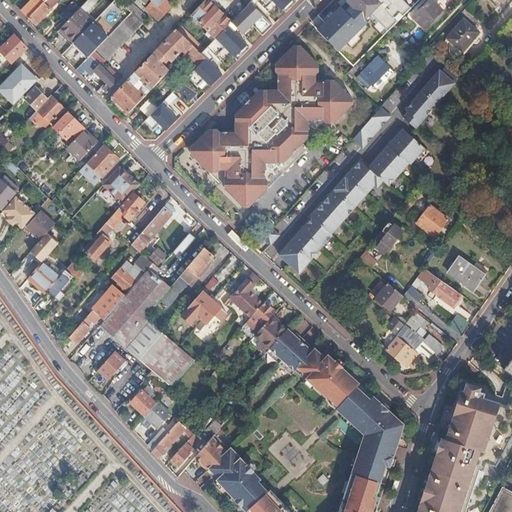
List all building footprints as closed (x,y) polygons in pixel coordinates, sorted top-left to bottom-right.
[(32,0),(22,10),(29,17),(45,0),(32,0)] [(45,0),(29,17),(36,24),(59,0),(45,0)] [(108,37),(95,51),(105,60),(141,22),(140,21),(145,16),(127,0),(125,0),(122,4),(131,13),(108,37)] [(141,0),(145,3),(147,1),(150,4),(146,8),(158,20),(172,5),(167,0),(141,0)] [(204,0),(191,14),(215,38),(231,22),(213,4),(216,0),(204,0)] [(300,1),(298,0),(259,0),(267,8),(275,0),(288,12),(300,1)] [(335,4),(311,28),(335,51),(368,17),(381,30),(405,5),(400,0),(338,0),(339,0),(344,5),(340,9),(335,4)] [(441,10),(430,0),(426,0),(411,16),(424,29),(441,10)] [(236,23),(248,36),(256,28),(265,37),(275,27),(266,19),(268,17),(255,4),(236,23)] [(59,15),(66,22),(75,13),(68,6),(59,15)] [(66,22),(60,28),(74,42),(93,22),(79,9),(75,13),(66,22)] [(466,41),(474,32),(463,21),(455,30),(466,41)] [(93,22),(74,42),(89,57),(95,51),(108,37),(93,22)] [(180,25),(176,29),(192,46),(196,41),(180,25)] [(253,50),(231,28),(211,48),(221,57),(229,49),(241,62),(253,50)] [(176,29),(112,96),(119,102),(129,112),(173,65),(170,62),(182,50),(185,53),(192,46),(176,29)] [(478,36),(474,32),(466,41),(455,30),(446,39),(461,54),(478,36)] [(27,48),(15,35),(0,50),(12,63),(27,48)] [(196,41),(192,46),(200,54),(204,50),(196,41)] [(200,54),(192,46),(185,53),(179,60),(184,65),(190,59),(197,66),(205,59),(200,54)] [(352,104),(352,98),(300,46),(293,46),(276,64),(276,69),(279,69),(278,90),(260,91),(236,114),(236,133),(215,134),(215,131),(209,131),(191,149),(191,154),(243,207),(249,207),(313,143),(306,136),(308,120),(328,118),(328,122),(334,122),(352,104)] [(89,57),(83,63),(93,73),(95,71),(98,67),(105,60),(95,51),(89,57)] [(377,90),(394,73),(378,57),(361,74),(363,76),(359,80),(364,85),(368,81),(377,90)] [(228,76),(211,60),(193,80),(201,87),(207,80),(216,89),(228,76)] [(15,63),(7,72),(12,77),(20,68),(15,63)] [(459,77),(446,65),(441,71),(440,70),(410,103),(405,109),(408,111),(403,117),(415,128),(420,122),(459,77)] [(107,92),(120,78),(110,67),(104,73),(98,67),(95,71),(107,84),(103,88),(107,92)] [(37,111),(48,100),(37,89),(26,100),(37,111)] [(37,111),(31,117),(35,121),(43,122),(47,126),(50,122),(52,124),(66,110),(52,96),(48,100),(37,111)] [(185,121),(167,104),(147,124),(155,132),(162,125),(172,135),(185,121)] [(381,106),(352,139),(363,147),(391,115),(381,106)] [(73,142),(85,130),(80,125),(67,112),(54,126),(67,139),(68,137),(73,142)] [(312,217),(279,255),(299,272),(332,235),(331,234),(374,184),(377,186),(382,180),(388,185),(408,162),(410,164),(415,158),(419,162),(428,151),(401,126),(391,137),(393,139),(368,168),(360,160),(311,216),(312,217)] [(73,142),(66,149),(79,161),(98,142),(85,130),(73,142)] [(337,153),(346,140),(339,135),(330,149),(337,153)] [(118,160),(103,146),(87,163),(102,177),(118,160)] [(14,171),(19,167),(16,165),(11,159),(7,163),(14,171)] [(119,167),(102,185),(116,197),(114,199),(121,206),(140,184),(130,175),(129,176),(119,167)] [(0,207),(1,208),(15,193),(1,180),(0,181),(0,207)] [(83,206),(96,193),(88,186),(76,199),(83,206)] [(31,195),(42,206),(49,198),(39,188),(31,195)] [(145,202),(133,192),(106,223),(110,226),(113,229),(113,230),(125,216),(129,220),(145,202)] [(36,213),(16,196),(3,211),(10,217),(16,222),(23,228),(36,213)] [(413,204),(407,199),(400,207),(406,212),(413,204)] [(176,210),(168,203),(133,245),(141,252),(176,210)] [(435,237),(448,220),(429,206),(416,223),(435,237)] [(393,216),(383,208),(379,213),(385,218),(389,221),(391,219),(391,218),(393,216)] [(48,233),(55,224),(41,212),(27,229),(40,240),(48,233)] [(385,218),(379,213),(374,219),(380,224),(385,218)] [(16,222),(10,217),(7,219),(14,225),(16,222)] [(380,224),(374,219),(347,250),(350,252),(354,247),(358,250),(380,224)] [(395,223),(391,219),(389,221),(382,230),(386,234),(381,240),(391,248),(404,233),(393,225),(395,223)] [(110,226),(106,223),(93,238),(91,241),(93,242),(91,245),(93,247),(88,253),(95,260),(111,241),(106,236),(113,229),(110,226)] [(273,230),(264,239),(271,245),(279,235),(273,230)] [(33,251),(46,262),(61,243),(48,233),(33,251)] [(179,257),(195,238),(190,233),(174,252),(179,257)] [(159,248),(151,259),(162,267),(170,256),(159,248)] [(211,256),(203,249),(179,276),(184,281),(190,286),(206,268),(203,266),(211,256)] [(429,262),(436,253),(431,250),(424,259),(429,262)] [(375,263),(363,253),(358,259),(370,269),(375,263)] [(459,256),(448,271),(474,290),(487,272),(476,264),(474,267),(459,256)] [(370,269),(358,259),(355,263),(360,267),(373,278),(376,274),(370,269)] [(150,268),(153,264),(149,261),(141,270),(145,273),(150,268)] [(141,275),(127,262),(113,277),(119,282),(117,284),(123,289),(124,287),(128,290),(141,275)] [(35,278),(49,290),(60,277),(48,267),(46,268),(41,263),(28,278),(32,282),(35,278)] [(66,270),(77,281),(84,273),(72,263),(66,270)] [(345,276),(347,278),(349,277),(351,278),(357,271),(352,267),(345,276)] [(101,324),(122,343),(145,316),(170,286),(161,278),(139,303),(135,298),(156,273),(150,268),(145,273),(125,296),(105,320),(102,323),(101,324)] [(428,290),(442,300),(443,300),(452,288),(425,268),(418,278),(430,287),(428,290)] [(49,290),(60,300),(77,281),(66,270),(60,277),(49,290)] [(249,292),(260,279),(252,272),(228,299),(234,305),(238,304),(238,308),(249,319),(262,305),(249,292)] [(139,303),(161,278),(156,273),(135,298),(139,303)] [(184,281),(179,276),(171,285),(176,291),(184,281)] [(32,282),(46,294),(49,290),(35,278),(32,282)] [(212,292),(221,283),(215,278),(206,286),(212,292)] [(391,311),(403,296),(388,284),(376,299),(391,311)] [(105,320),(125,296),(113,286),(106,293),(107,294),(93,310),(105,320)] [(452,307),(462,295),(452,288),(443,300),(442,300),(452,307)] [(422,298),(414,291),(410,296),(418,303),(422,298)] [(199,315),(212,300),(203,293),(190,308),(199,315)] [(376,299),(374,301),(388,314),(391,311),(376,299)] [(228,315),(212,300),(199,315),(203,319),(207,323),(214,315),(222,322),(228,315)] [(257,333),(261,329),(275,313),(264,302),(262,305),(249,319),(246,323),(257,333)] [(102,323),(105,320),(93,310),(70,337),(77,343),(98,319),(102,323)] [(147,376),(165,393),(195,361),(178,346),(163,333),(145,316),(122,343),(148,367),(143,372),(147,376)] [(270,348),(286,330),(273,317),(261,330),(261,329),(257,333),(255,335),(261,340),(270,348)] [(396,336),(403,326),(394,318),(386,327),(396,336)] [(414,351),(415,350),(422,342),(403,326),(396,336),(398,337),(414,351)] [(292,333),(287,329),(286,330),(270,348),(266,352),(292,375),(296,370),(307,380),(328,398),(329,398),(339,407),(351,393),(352,394),(358,387),(357,387),(360,383),(328,354),(326,358),(315,348),(312,351),(308,347),(305,345),(307,343),(296,333),(294,335),(292,333)] [(402,364),(414,351),(398,337),(387,350),(402,364)] [(266,352),(270,348),(261,340),(256,345),(265,353),(266,352)] [(424,358),(431,350),(422,342),(415,350),(424,358)] [(124,360),(114,352),(98,369),(108,378),(124,360)] [(339,407),(337,409),(343,414),(366,389),(360,383),(357,387),(358,387),(352,394),(351,393),(339,407)] [(445,429),(417,511),(463,511),(478,468),(482,469),(498,420),(494,419),(500,403),(483,397),(486,389),(467,383),(464,391),(462,390),(449,431),(445,429)] [(131,403),(144,416),(155,404),(160,398),(148,387),(144,392),(141,390),(131,403)] [(275,493),(255,511),(374,511),(404,424),(366,389),(343,414),(365,435),(345,494),(339,511),(292,511),(293,511),(287,505),(286,505),(280,499),(275,493)] [(155,404),(144,416),(157,428),(168,416),(155,404)] [(216,420),(210,429),(217,433),(223,425),(216,420)] [(168,432),(152,450),(159,458),(182,432),(187,436),(186,437),(191,441),(193,439),(191,437),(194,434),(178,421),(168,432)] [(147,445),(152,450),(168,432),(163,428),(147,445)] [(198,453),(194,457),(206,469),(207,468),(217,479),(216,480),(246,510),(268,490),(258,480),(260,479),(253,471),(254,471),(247,464),(246,465),(239,458),(229,448),(227,450),(213,436),(203,447),(198,453)] [(198,453),(203,447),(200,443),(194,449),(198,453)] [(192,451),(184,444),(182,445),(190,453),(192,451)] [(182,445),(170,458),(179,466),(190,453),(182,445)] [(511,511),(511,490),(503,485),(488,511),(511,511)] [(255,511),(275,493),(270,488),(247,509),(250,511),(255,511)]
